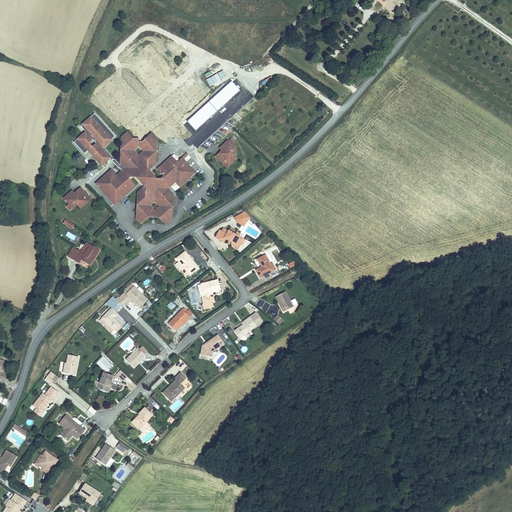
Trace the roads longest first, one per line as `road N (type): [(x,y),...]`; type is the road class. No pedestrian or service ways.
road 1 (track): [(110,0),(79,64),(49,181),(54,252),(43,331)]
road 2 (tertiary): [(193,227),(312,143),(438,0)]
road 3 (tertiary): [(0,427),(43,331),(193,227)]
road 4 (residential): [(193,227),(246,296),(104,418)]
road 5 (track): [(340,112),(267,53),(314,0)]
